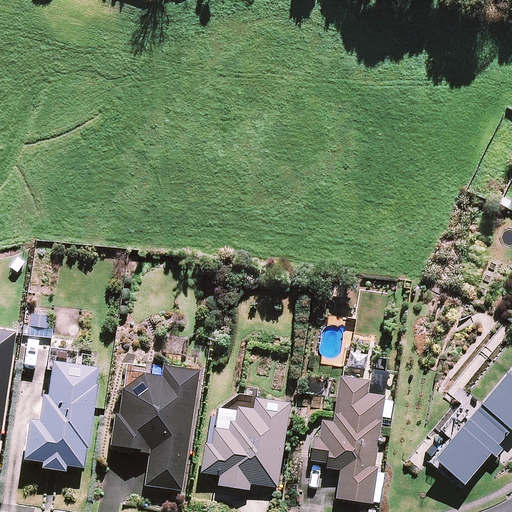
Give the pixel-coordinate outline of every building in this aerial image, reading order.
[(0,440),(16,329),(0,326),(0,440)] [(101,368),(55,359),(48,393),(45,392),(40,417),(32,415),(25,455),(42,459),(41,464),(65,469),(67,461),(82,464),(101,368)] [(197,370),(165,365),(163,376),(134,372),(132,390),(122,388),(114,444),(151,449),(146,485),(180,490),(197,370)] [(368,379),(339,376),(335,421),(322,420),(320,438),(313,437),(311,462),(340,465),(337,497),(372,500),(383,376),(368,375),(368,379)] [(256,397),(254,409),(221,404),(218,428),(207,427),(202,470),(219,472),(218,483),(249,487),(249,482),(276,485),(287,401),(256,397)] [(511,431),(511,426),(484,402),(431,464),(461,490),(511,431)]
